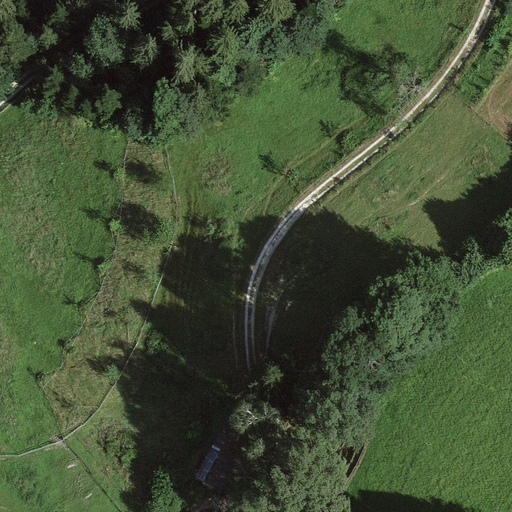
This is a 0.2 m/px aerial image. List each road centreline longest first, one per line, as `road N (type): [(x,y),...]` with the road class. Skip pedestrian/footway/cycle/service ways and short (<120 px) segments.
road 1 (track): [(259,511),(251,313),(263,261),(292,218),(451,72),(492,0)]
road 2 (track): [(145,0),(62,45),(0,103)]
